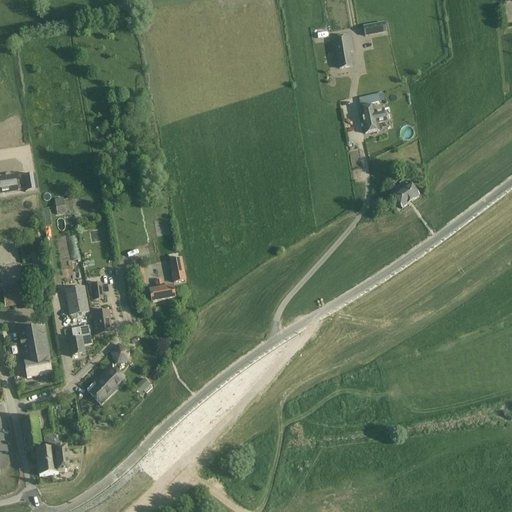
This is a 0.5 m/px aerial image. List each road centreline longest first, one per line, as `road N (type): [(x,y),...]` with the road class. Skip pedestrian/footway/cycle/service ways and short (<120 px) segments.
road 1 (unclassified): [(59,511),(111,479),(233,371),(511,182)]
road 2 (track): [(312,318),(295,346),(134,511)]
road 3 (residential): [(13,411),(69,388),(120,335)]
